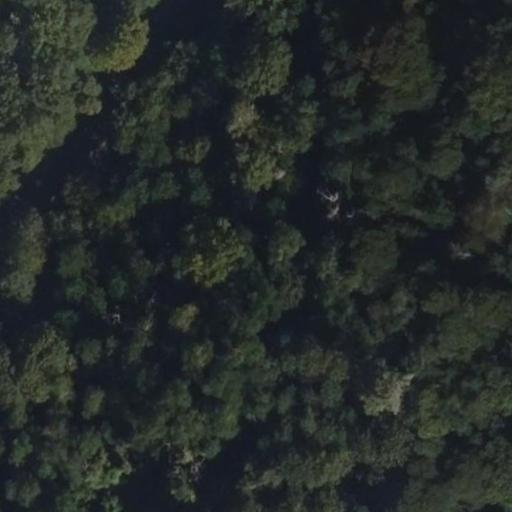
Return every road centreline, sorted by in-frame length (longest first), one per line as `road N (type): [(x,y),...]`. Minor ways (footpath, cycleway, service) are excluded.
road 1 (track): [(190,511),(230,445),(298,286),(320,180),(319,69),(330,0)]
road 2 (secondary): [(174,0),(0,205)]
